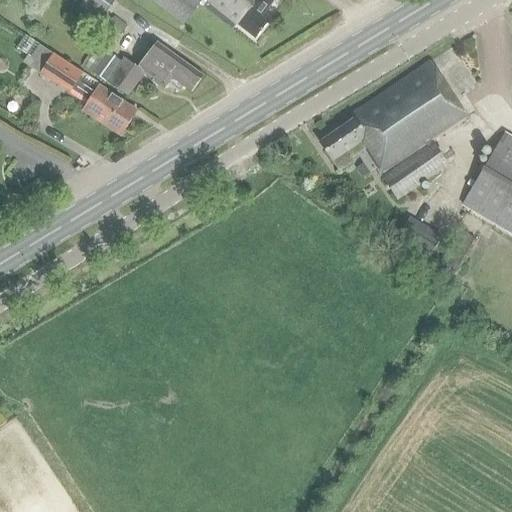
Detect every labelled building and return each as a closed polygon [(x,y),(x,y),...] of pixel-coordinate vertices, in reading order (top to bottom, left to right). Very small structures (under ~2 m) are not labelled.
[(84,0),(75,12),(95,26),(104,14),(84,0)] [(85,0),(104,13),(113,0),(85,0)] [(149,0),(182,25),(199,3),(201,0),(149,0)] [(208,0),(203,7),(232,29),(236,24),(255,39),(268,23),(260,17),(272,0),(208,0)] [(103,31),(116,41),(124,30),(111,21),(103,31)] [(137,68),(124,58),(121,62),(99,47),(83,67),(106,83),(106,82),(127,97),(144,73),(154,80),(152,82),(163,90),(167,84),(179,92),(182,87),(190,93),(202,77),(156,43),(137,68)] [(81,75),(81,73),(43,48),(30,68),(86,106),(82,112),(120,137),(136,112),(81,75)] [(364,150),(381,176),(467,118),(430,62),(351,116),(353,120),(319,143),(332,162),(339,172),(354,161),(351,158),(364,150)] [(511,138),(504,134),(462,206),(511,235),(511,138)] [(431,145),(383,178),(397,200),(446,165),(431,145)] [(409,245),(419,227),(408,221),(398,239),(409,245)] [(460,230),(452,239),(465,249),(473,239),(460,230)]
